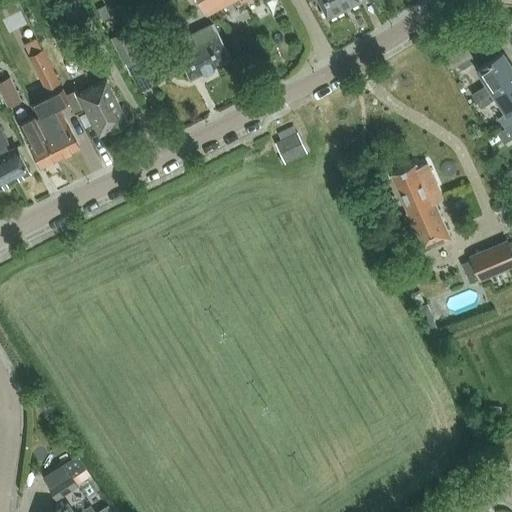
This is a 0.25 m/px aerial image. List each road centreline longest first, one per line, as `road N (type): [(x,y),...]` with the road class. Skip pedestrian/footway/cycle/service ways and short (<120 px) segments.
road 1 (residential): [(160,157),(338,69)]
road 2 (residential): [(75,0),(160,157)]
road 3 (residential): [(0,236),(160,157)]
road 4 (residential): [(338,69),(452,0)]
